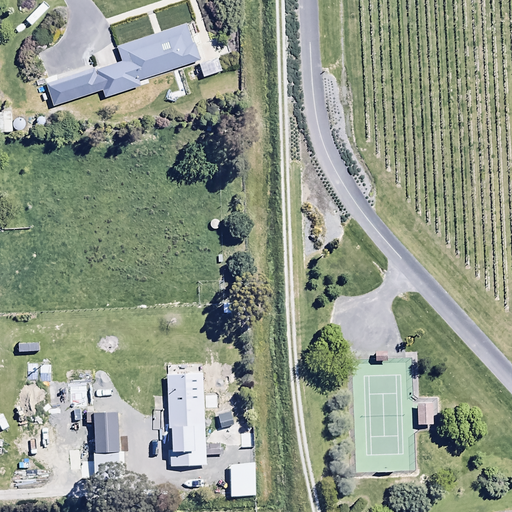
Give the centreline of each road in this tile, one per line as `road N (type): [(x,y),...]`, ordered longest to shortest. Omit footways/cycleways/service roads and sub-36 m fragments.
road 1 (track): [(314,511),(274,120),(272,0)]
road 2 (residential): [(313,0),(319,130),(352,199),(511,373)]
